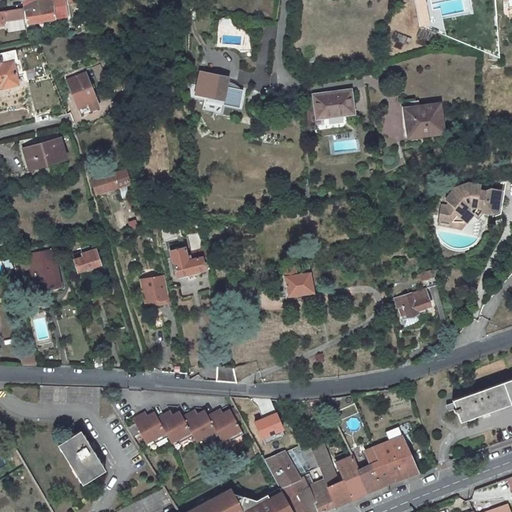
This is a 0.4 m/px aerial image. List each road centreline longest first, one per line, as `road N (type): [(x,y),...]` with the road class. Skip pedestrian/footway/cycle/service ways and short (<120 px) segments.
road 1 (residential): [(0,372),(289,390),(416,370),(511,338)]
road 2 (residential): [(0,386),(21,405),(93,411),(124,467),(100,511)]
road 3 (unknown): [(254,389),(377,323),(381,313),(371,295),(345,297)]
road 4 (unknown): [(93,206),(141,380)]
road 5 (residential): [(360,81),(298,87),(287,78),(277,60),(283,0)]
road 6 (primary): [(385,511),(511,460)]
